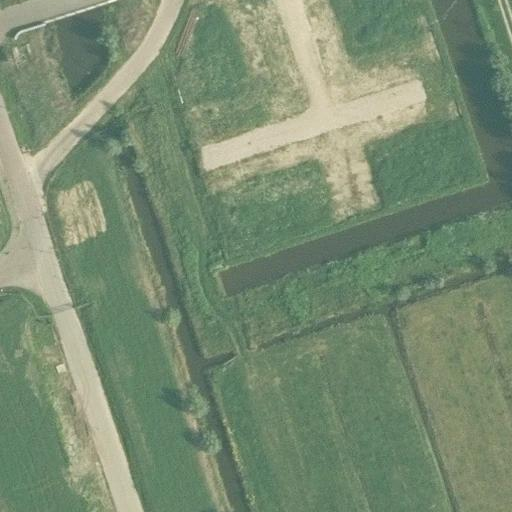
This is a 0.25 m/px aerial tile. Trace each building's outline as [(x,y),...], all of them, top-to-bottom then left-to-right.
[(200,0),(206,14),(244,0),(200,0)] [(250,0),(244,0),(206,14),(215,40),(259,24),(250,0)] [(357,16),(332,29),(347,59),(389,38),(376,12),(391,4),(389,0),(359,0),(351,4),(357,16)] [(259,24),(215,40),(226,69),(270,53),(259,24)] [(183,29),(173,33),(176,44),(187,40),(183,29)] [(389,38),(347,59),(359,83),(392,66),(398,77),(425,63),(414,40),(395,49),(389,38)] [(187,40),(176,44),(180,54),(191,50),(187,40)] [(270,53),(226,69),(236,96),(280,80),(270,53)] [(196,65),(186,69),(190,80),(200,76),(196,65)] [(280,80),(236,96),(247,125),(291,109),(280,80)] [(211,112),(202,116),(207,126),(215,122),(211,112)] [(432,118),(400,130),(416,174),(445,164),(449,176),(469,169),(453,125),(436,131),(432,118)] [(215,122),(207,126),(211,136),(220,132),(215,122)] [(387,155),(368,162),(381,197),(400,190),(397,181),(416,174),(400,130),(381,137),(387,155)] [(305,157),(272,170),(288,213),(315,204),(323,227),(355,215),(336,166),(311,176),(305,157)] [(255,196),(236,203),(253,249),(266,244),(258,225),(288,213),(272,170),(248,178),(255,196)]
